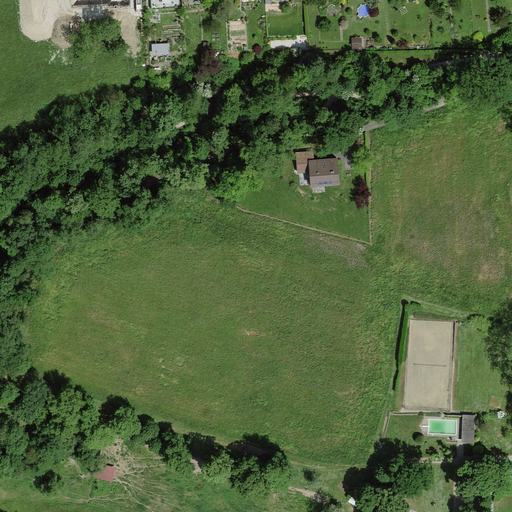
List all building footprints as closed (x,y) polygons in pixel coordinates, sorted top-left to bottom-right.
[(154,41),(154,53),(171,52),(171,41),(154,41)] [(311,171),(312,184),(338,182),(337,158),(313,160),(312,151),(297,153),(298,172),(311,171)] [(475,415),(464,415),(463,442),(474,443),(475,415)] [(115,478),(118,465),(99,460),(96,473),(115,478)] [(388,478),(386,486),(394,488),(396,481),(388,478)]
